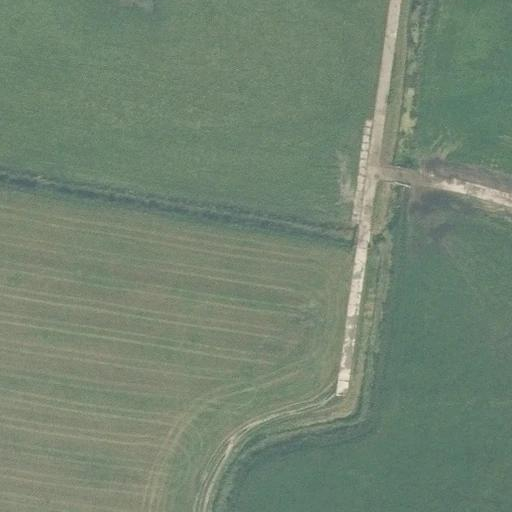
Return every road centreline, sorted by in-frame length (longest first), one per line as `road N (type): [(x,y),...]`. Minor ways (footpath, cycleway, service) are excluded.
road 1 (track): [(341,392),(395,0)]
road 2 (track): [(355,291),(178,443),(163,511)]
road 3 (track): [(511,201),(371,173)]
